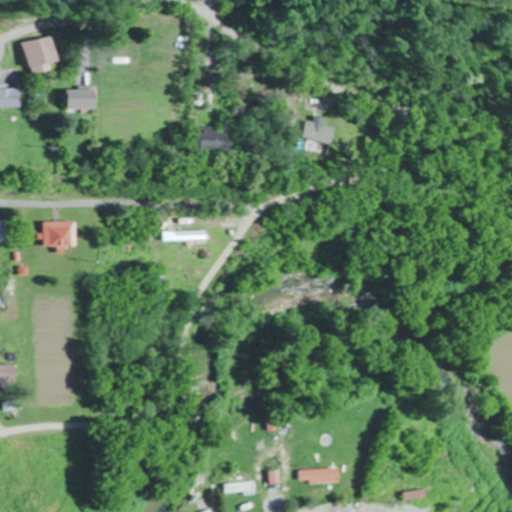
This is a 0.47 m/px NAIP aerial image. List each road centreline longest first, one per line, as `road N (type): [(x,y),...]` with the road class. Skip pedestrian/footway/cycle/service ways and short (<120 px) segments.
road 1 (residential): [(400,109),(384,171),(321,183),(264,207),(245,226),(203,287),(172,386),(150,414),(0,435)]
road 2 (residential): [(511,133),(323,85),(174,4),(86,16),(0,41)]
road 3 (residential): [(264,207),(6,204)]
